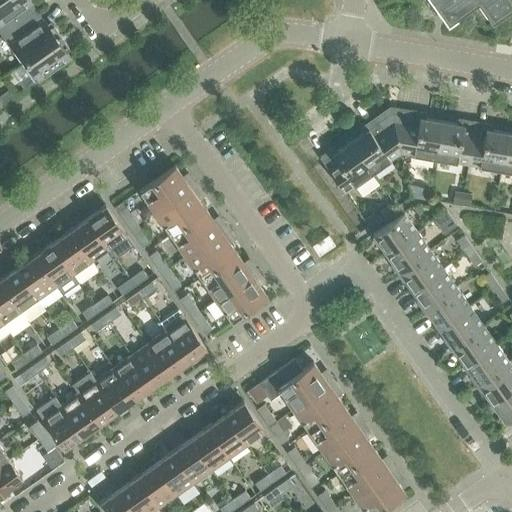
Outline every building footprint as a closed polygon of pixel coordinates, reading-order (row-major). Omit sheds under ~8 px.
[(0,0),(0,32),(2,35),(38,10),(31,1),(30,0),(0,0)] [(438,0),(439,0),(445,9),(458,0),(483,0),(489,8),(500,0),(438,0)] [(44,20),(38,10),(2,35),(22,63),(24,61),(57,38),(61,35),(53,25),(52,25),(49,27),(47,24),(44,20)] [(68,45),(61,35),(57,38),(24,61),(22,63),(34,81),(36,79),(70,56),(66,51),(64,48),(67,46),(68,45)] [(15,94),(11,87),(0,95),(0,100),(2,103),(15,94)] [(367,129),(350,141),(368,165),(372,171),(389,160),(401,152),(393,116),(391,107),(364,125),(367,129)] [(422,112),(391,107),(393,116),(401,152),(415,155),(435,158),(436,150),(441,120),(421,117),(422,112)] [(461,124),(441,120),(436,150),(435,158),(455,162),(468,164),(473,130),(475,121),(462,119),(461,124)] [(489,124),(475,121),(473,130),(468,164),(481,166),(501,170),(502,161),(507,132),(488,128),(489,124)] [(511,132),(507,132),(502,161),(501,170),(511,171),(511,132)] [(356,183),(372,171),(368,165),(350,141),(334,152),(331,148),(319,156),(324,163),(344,192),(356,183)] [(145,198),(155,212),(191,187),(196,183),(190,175),(185,179),(175,164),(139,190),(145,198)] [(202,191),(196,183),(191,187),(155,212),(164,225),(170,234),(182,225),(206,208),(196,195),(202,191)] [(453,203),(453,205),(462,206),(464,193),(455,191),(453,203)] [(464,193),(462,206),(471,207),(471,206),(472,194),(464,193)] [(106,204),(88,217),(95,227),(109,248),(128,235),(113,214),(106,204)] [(118,212),(125,220),(132,215),(126,207),(118,212)] [(215,222),(206,208),(182,225),(170,234),(176,242),(185,255),(221,230),(227,226),(221,218),(215,222)] [(433,219),(439,226),(451,217),(446,209),(433,219)] [(373,233),(386,252),(398,244),(417,230),(403,211),(384,225),(373,233)] [(375,213),(364,220),(368,226),(379,219),(375,213)] [(138,224),(132,215),(125,220),(131,229),(138,224)] [(88,217),(70,230),(77,239),(92,261),(109,248),(95,227),(88,217)] [(457,224),(451,217),(439,226),(444,233),(457,224)] [(144,232),(138,224),(131,229),(137,238),(144,232)] [(232,234),(227,226),(221,230),(185,255),(195,268),(201,277),(213,268),(236,252),(227,238),(232,234)] [(70,230),(52,242),(59,252),(74,273),(92,261),(77,239),(70,230)] [(386,252),(399,271),(411,262),(430,249),(417,230),(398,244),(386,252)] [(144,232),(137,238),(143,246),(150,241),(144,232)] [(335,244),(328,234),(312,244),(319,255),(335,244)] [(456,239),(465,252),(472,247),(464,234),(456,239)] [(52,242),(34,255),(41,264),(56,286),(74,273),(59,252),(52,242)] [(482,260),(472,247),(465,252),(474,265),(482,260)] [(399,271),(412,289),(424,281),(443,267),(430,249),(411,262),(399,271)] [(149,255),(155,264),(163,259),(157,250),(149,255)] [(206,285),(216,298),(251,273),(257,269),(251,261),(246,265),(236,252),(213,268),(201,277),(206,285)] [(34,255),(17,267),(24,277),(39,298),(40,297),(56,286),(41,264),(34,255)] [(169,267),(163,259),(155,264),(161,272),(169,267)] [(17,267),(0,278),(0,280),(6,289),(21,310),(28,320),(47,306),(40,297),(39,298),(24,277),(17,267)] [(175,276),(169,267),(161,272),(167,281),(175,276)] [(412,289),(425,308),(437,300),(456,286),(443,267),(424,281),(412,289)] [(142,269),(130,277),(135,285),(148,276),(142,269)] [(263,277),(257,269),(251,273),(216,298),(206,306),(215,318),(225,311),(226,313),(232,321),(244,312),(267,296),(257,281),(263,277)] [(482,276),(491,289),(499,284),(490,271),(482,276)] [(175,276),(167,281),(173,290),(180,284),(175,276)] [(130,277),(117,287),(122,294),(135,285),(130,277)] [(0,280),(0,318),(3,323),(21,310),(6,289),(0,280)] [(151,281),(138,290),(144,297),(156,288),(151,281)] [(508,297),(499,284),(491,289),(500,302),(508,297)] [(425,308),(439,327),(450,318),(469,305),(456,286),(437,300),(425,308)] [(138,290),(126,299),(131,306),(144,297),(138,290)] [(179,298),(185,307),(193,301),(187,293),(179,298)] [(107,294),(94,302),(100,310),(112,301),(107,294)] [(193,301),(185,307),(191,315),(199,310),(193,301)] [(94,302),(81,311),(87,319),(100,310),(94,302)] [(439,327),(452,345),(464,337),(483,323),(469,305),(450,318),(439,327)] [(116,306),(103,315),(108,322),(121,313),(116,306)] [(205,319),(199,310),(191,315),(198,324),(205,319)] [(199,337),(185,316),(182,312),(163,325),(166,330),(166,329),(180,350),(188,361),(206,347),(199,337)] [(103,315),(90,324),(96,331),(108,322),(103,315)] [(71,318),(59,327),(64,335),(77,326),(71,318)] [(205,319),(198,324),(204,333),(211,328),(205,319)] [(452,345),(465,364),(477,356),(496,342),(483,323),(464,337),(452,345)] [(59,327),(47,336),(52,344),(64,335),(59,327)] [(166,330),(148,342),(163,362),(170,373),(188,361),(180,350),(166,329),(166,330)] [(80,331),(68,340),(73,347),(86,338),(80,331)] [(60,356),(73,347),(68,340),(55,348),(60,356)] [(148,342),(131,354),(145,375),(153,385),(170,373),(163,362),(148,342)] [(465,364),(478,383),(490,374),(509,361),(496,342),(477,356),(465,364)] [(36,343),(24,352),(29,359),(42,351),(36,343)] [(24,352),(11,361),(16,369),(29,359),(24,352)] [(131,354),(113,367),(127,387),(135,398),(153,385),(145,375),(131,354)] [(45,355),(32,364),(38,372),(50,363),(45,355)] [(281,391),(293,408),(329,383),(334,379),(329,371),(323,375),(313,361),(303,369),(294,357),(258,382),(267,394),(270,399),(281,391)] [(478,383),(491,401),(503,393),(511,386),(511,365),(509,361),(490,374),(478,383)] [(32,364),(20,373),(25,381),(38,372),(32,364)] [(113,367),(95,379),(110,400),(117,410),(135,398),(127,387),(113,367)] [(99,423),(117,410),(110,400),(95,379),(90,371),(72,384),(77,392),(78,392),(92,412),(99,423)] [(340,387),(334,379),(329,383),(293,408),(304,423),(308,430),(318,423),(344,405),(334,391),(340,387)] [(258,382),(245,392),(254,404),(267,394),(258,382)] [(4,390),(13,403),(21,397),(12,385),(4,390)] [(505,420),(510,416),(511,415),(511,386),(503,393),(491,401),(505,420)] [(77,392),(60,404),(74,425),(82,435),(99,423),(92,412),(78,392),(77,392)] [(64,448),(82,435),(74,425),(60,404),(55,396),(36,409),(42,417),(56,437),(64,448)] [(30,410),(21,397),(13,403),(22,415),(30,410)] [(244,400),(225,414),(233,424),(247,444),(265,431),(251,411),(244,400)] [(256,408),(263,417),(270,412),(264,403),(256,408)] [(353,418),(344,405),(318,423),(308,430),(313,436),(323,452),(359,427),(365,423),(359,414),(353,418)] [(276,420),(270,412),(263,417),(269,426),(276,420)] [(225,414),(208,426),(215,436),(229,457),(247,444),(233,424),(225,414)] [(29,425),(38,438),(46,433),(37,420),(29,425)] [(282,429),(276,420),(269,426),(275,434),(282,429)] [(370,431),(365,423),(359,427),(323,452),(334,467),(339,473),(348,466),(374,448),(365,435),(370,431)] [(208,426),(190,438),(197,449),(212,469),(229,457),(215,436),(208,426)] [(288,437),(282,429),(275,434),(281,443),(288,437)] [(55,446),(46,433),(38,438),(47,451),(55,446)] [(190,438),(172,451),(179,462),(194,482),(212,469),(197,449),(190,438)] [(0,464),(4,462),(9,458),(0,445),(0,464)] [(287,452),(293,460),(300,455),(294,446),(287,452)] [(384,462),(374,448),(348,466),(339,473),(344,480),(354,495),(389,470),(395,466),(389,458),(384,462)] [(172,451),(155,463),(162,474),(176,494),(194,482),(179,462),(172,451)] [(300,455),(293,460),(299,469),(306,464),(300,455)] [(21,475),(9,458),(4,462),(0,464),(0,492),(17,481),(22,477),(21,475)] [(155,463),(137,476),(145,487),(159,507),(176,494),(162,474),(155,463)] [(306,464),(299,469),(305,477),(312,472),(306,464)] [(280,465),(268,473),(273,481),(285,472),(280,465)] [(365,510),(366,511),(376,511),(379,510),(405,492),(395,478),(401,474),(395,466),(389,470),(354,495),(365,510)] [(312,472),(305,477),(311,486),(318,480),(312,472)] [(260,490),(273,481),(268,473),(255,482),(260,490)] [(137,476),(119,488),(127,499),(136,511),(151,511),(159,507),(145,487),(137,476)] [(289,477),(276,486),(282,493),(294,484),(289,477)] [(269,502),(282,493),(276,486),(263,495),(269,502)] [(136,511),(127,499),(119,488),(101,501),(108,511),(136,511)] [(244,489),(232,498),(238,506),(249,497),(244,489)] [(317,494),(323,503),(331,498),(325,489),(317,494)] [(222,511),(228,511),(238,506),(232,498),(229,494),(217,503),(222,511)] [(331,498),(323,503),(329,511),(337,507),(331,498)] [(253,502),(241,511),(242,511),(255,511),(259,510),(253,502)]
